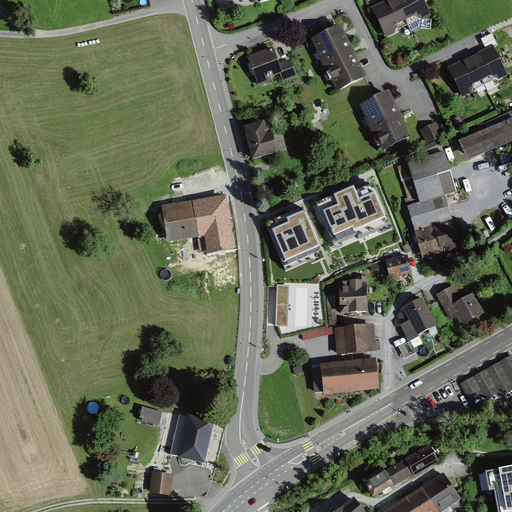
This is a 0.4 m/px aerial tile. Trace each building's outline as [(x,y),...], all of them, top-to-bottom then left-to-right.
[(424,0),(385,0),(371,7),(387,40),(433,18),(424,0)] [(342,27),(313,40),(338,93),(367,80),(342,27)] [(273,46),(248,57),(260,84),(282,75),(285,81),(297,76),(291,60),(280,64),(273,46)] [(493,46),(447,67),(461,97),(507,76),(493,46)] [(391,94),(362,106),(382,153),(411,141),(391,94)] [(511,119),(454,144),(461,161),(468,158),(470,162),(511,143),(511,119)] [(266,122),(246,127),(254,160),(279,154),(274,133),(269,134),(266,122)] [(442,138),(435,124),(422,131),(429,144),(442,138)] [(445,152),(408,164),(421,204),(408,208),(425,261),(463,249),(447,198),(458,194),(445,152)] [(354,189),(319,204),(334,238),(355,229),(358,236),(367,233),(365,229),(377,224),(379,228),(388,224),(371,186),(356,193),(354,189)] [(227,198),(166,207),(171,243),(203,238),(206,257),(235,252),(227,198)] [(320,249),(305,213),(270,228),(282,255),(297,249),(300,257),(320,249)] [(405,252),(384,259),(393,285),(414,278),(405,252)] [(370,282),(341,285),(343,316),(373,313),(370,282)] [(457,283),(435,295),(450,322),(458,318),(462,327),(486,315),(474,293),(465,298),(457,283)] [(289,287),(277,287),(276,328),(287,329),(289,287)] [(406,306),(398,316),(409,334),(403,338),(408,353),(421,346),(416,331),(435,319),(423,298),(406,306)] [(305,340),(326,335),(325,328),(304,332),(305,340)] [(378,353),(376,328),(336,331),(338,356),(378,353)] [(511,359),(461,385),(472,405),(486,399),(487,401),(499,394),(501,397),(511,391),(511,359)] [(375,364),(323,369),(326,397),(378,392),(375,364)] [(146,416),(145,423),(160,425),(163,411),(142,407),(140,415),(146,416)] [(217,423),(190,418),(183,459),(210,464),(217,423)] [(385,468),(362,482),(374,501),(438,462),(430,448),(388,473),(385,468)] [(511,511),(511,467),(490,472),(497,511),(511,511)] [(444,473),(385,511),(386,511),(442,511),(461,501),(444,473)] [(176,477),(153,474),(151,495),(173,497),(176,477)] [(365,511),(355,498),(335,511),(365,511)]
